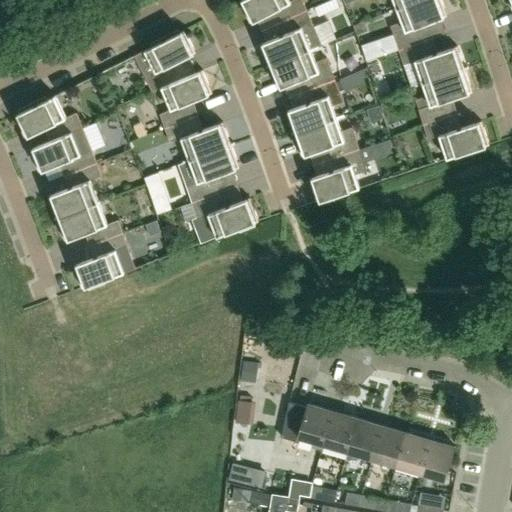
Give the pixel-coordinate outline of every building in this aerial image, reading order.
[(240,0),(251,22),(278,9),(283,20),(279,22),(279,21),(278,21),(278,22),(307,9),(302,0),(290,0),(289,0),(240,0)] [(380,0),(381,0),(393,0),(396,8),(389,10),(389,11),(419,0),(380,0)] [(391,25),(399,49),(429,39),(429,38),(428,38),(424,40),(420,26),(448,15),(441,0),(419,0),(389,11),(390,13),(397,10),(402,21),(391,25)] [(266,66),(267,67),(281,61),(318,46),(317,45),(310,48),(305,36),(316,32),(307,9),(278,22),(279,23),(280,23),(283,21),(288,32),(260,43),(269,65),(266,66)] [(178,80),(177,80),(170,65),(196,52),(185,29),(179,32),(178,29),(165,36),(166,39),(145,50),(155,72),(145,77),(151,91),(162,86),(178,80)] [(416,84),(468,67),(468,66),(465,67),(457,45),(429,55),(425,41),(428,40),(429,40),(429,39),(399,49),(405,63),(416,59),(423,81),(416,83),(416,84)] [(281,61),(267,67),(267,68),(270,67),(279,88),(306,77),(310,88),(307,89),(306,89),(306,90),(335,79),(327,57),(316,61),(311,50),(318,47),(318,46),(281,61)] [(359,69),(362,78),(370,74),(367,66),(359,69)] [(468,68),(468,67),(416,84),(416,86),(424,83),(431,105),(420,108),(425,124),(454,114),(453,113),(453,114),(449,115),(445,101),(473,91),(465,69),(468,68)] [(161,114),(166,128),(195,116),(195,115),(194,115),(194,116),(190,117),(185,104),(213,92),(203,69),(177,80),(178,80),(162,86),(171,108),(161,114)] [(344,101),(335,79),(306,90),(306,91),(307,91),(311,89),(315,100),(287,110),(295,132),(292,133),(292,134),(345,115),(344,114),(337,117),(333,105),(344,101)] [(53,124),(58,137),(59,138),(72,133),(83,128),(76,113),(65,118),(56,95),(34,105),(33,103),(19,109),(21,112),(15,114),(26,137),(53,124)] [(453,115),(454,115),(454,114),(425,124),(429,138),(440,134),(447,158),(470,151),(471,153),(485,149),(484,146),(490,144),(482,120),(454,130),(449,116),(453,114),(453,115)] [(330,158),(360,148),(353,127),(342,131),(338,119),(345,116),(345,115),(292,134),(292,135),(295,134),(303,155),(331,145),(334,156),(330,157),(330,158)] [(182,161),(182,162),(235,143),(234,142),(231,143),(223,121),(195,132),(190,118),(194,117),(195,117),(195,116),(166,128),(171,141),(182,137),(189,158),(182,161)] [(72,133),(59,138),(58,137),(31,148),(40,171),(68,160),(72,172),(68,173),(68,172),(67,173),(68,174),(96,162),(91,149),(83,128),(72,133)] [(187,186),(192,202),(222,191),(222,190),(221,190),(221,191),(217,192),(212,177),(240,167),(232,145),(235,144),(235,143),(182,162),(183,163),(190,161),(198,182),(187,186)] [(367,170),(360,148),(330,158),(330,159),(331,159),(335,157),(338,168),(310,178),(318,201),(323,199),(324,202),(338,198),(338,195),(360,187),(356,173),(367,170)] [(102,175),(96,162),(68,174),(68,175),(69,174),(72,172),(77,184),(49,195),(57,216),(54,218),(55,219),(106,199),(106,198),(99,200),(91,179),(102,175)] [(222,192),(222,191),(192,202),(198,218),(193,220),(201,242),(240,228),(241,231),(255,225),(253,222),(259,220),(250,197),(222,208),(217,193),(221,192),(222,192)] [(106,199),(55,219),(55,220),(58,219),(66,240),(94,230),(98,241),(94,243),(94,242),(93,242),(94,243),(123,232),(119,220),(108,224),(100,203),(107,200),(106,199)] [(128,245),(123,232),(94,243),(94,244),(95,244),(94,243),(98,242),(102,254),(75,264),(83,287),(89,285),(90,288),(104,283),(103,280),(125,272),(117,249),(128,245)] [(256,382),(259,361),(244,359),(241,380),(256,382)] [(247,402),(245,426),(262,427),(264,403),(247,402)] [(314,441),(312,446),(322,449),(324,444),(334,410),(309,403),(308,407),(289,402),(282,437),(297,442),(297,441),(298,442),(300,437),(314,441)] [(324,444),(348,451),(358,417),(334,410),(324,444)] [(372,458),(382,424),(358,417),(348,451),(372,458)] [(382,424),(372,458),(396,465),(406,431),(382,424)] [(420,472),(430,438),(406,431),(396,465),(420,472)] [(430,438),(420,472),(445,479),(455,445),(430,438)] [(288,481),(286,496),(301,497),(302,483),(288,481)] [(327,488),(312,486),(311,485),(309,496),(325,499),(327,488)] [(345,503),(360,506),(363,493),(347,490),(345,503)] [(301,497),(286,496),(269,493),(266,511),(287,511),(287,510),(299,511),(301,497)] [(377,496),(363,493),(360,506),(375,508),(377,496)] [(394,511),(395,511),(410,511),(412,502),(396,500),(394,511)] [(443,511),(444,507),(418,503),(416,511),(443,511)]
